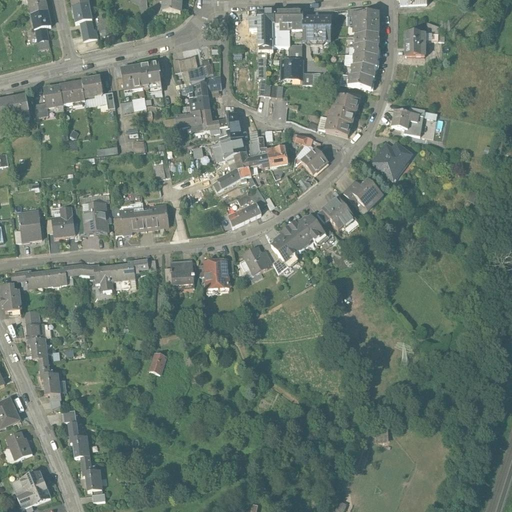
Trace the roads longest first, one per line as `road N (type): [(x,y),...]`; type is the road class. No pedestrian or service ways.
road 1 (residential): [(354,144),(295,199),(228,231),(0,258)]
road 2 (track): [(416,382),(374,406),(326,401),(250,359),(238,331),(217,320),(156,324),(160,241)]
road 3 (residential): [(354,144),(229,93),(222,2)]
road 4 (residential): [(74,511),(0,329)]
road 5 (residential): [(387,0),(390,59),(373,115),(354,144)]
